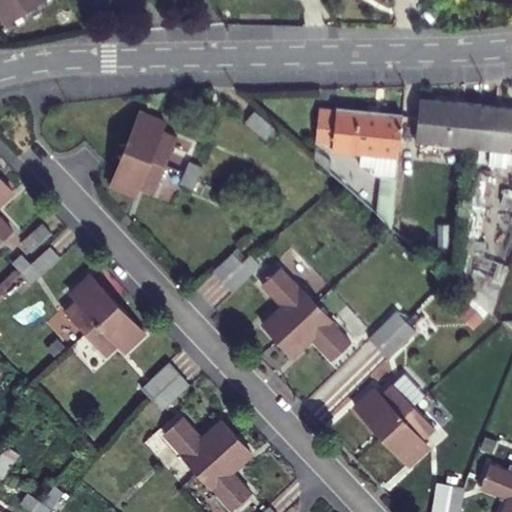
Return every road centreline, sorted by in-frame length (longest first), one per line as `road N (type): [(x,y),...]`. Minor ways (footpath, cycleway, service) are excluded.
road 1 (residential): [(0,70),(103,58),(511,49)]
road 2 (residential): [(33,153),(366,511)]
